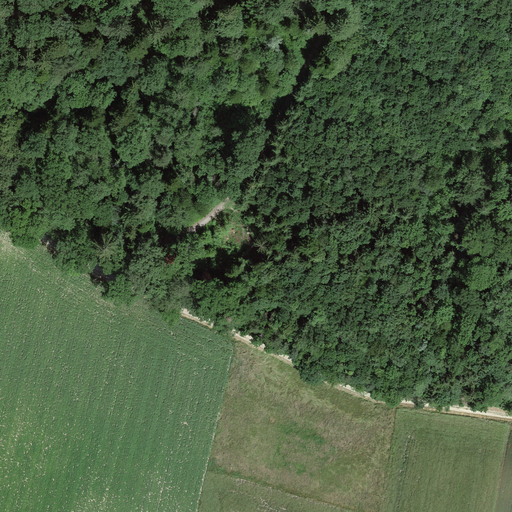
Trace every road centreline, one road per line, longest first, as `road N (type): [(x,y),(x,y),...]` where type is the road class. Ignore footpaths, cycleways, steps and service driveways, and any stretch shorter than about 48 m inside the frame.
road 1 (track): [(0,208),(90,266),(355,389),(511,416)]
road 2 (track): [(90,266),(168,243),(213,215),(341,0)]
